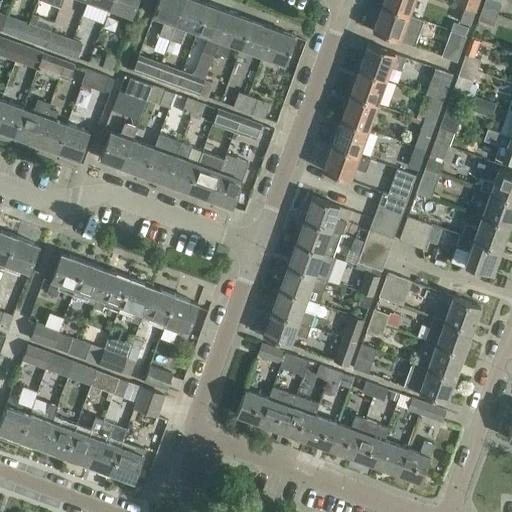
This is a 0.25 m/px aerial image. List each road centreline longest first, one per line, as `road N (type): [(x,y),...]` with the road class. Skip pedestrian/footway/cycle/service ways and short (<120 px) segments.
road 1 (residential): [(258,246),(114,194),(38,197),(0,183)]
road 2 (unclassified): [(258,246),(346,0)]
road 3 (unclassified): [(414,511),(194,432)]
road 4 (unclassified): [(194,432),(258,246)]
road 5 (unclassified): [(449,511),(511,329)]
road 6 (residential): [(114,511),(0,469)]
